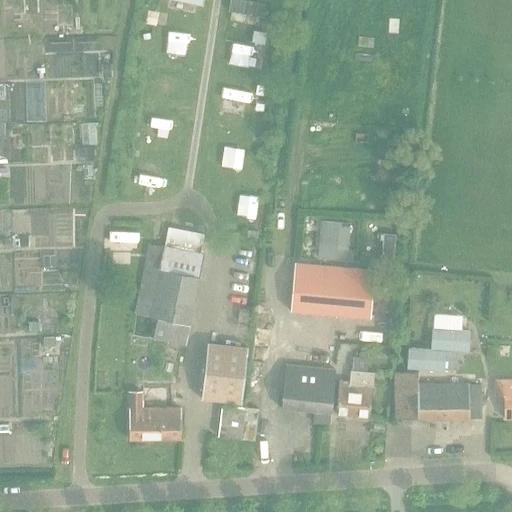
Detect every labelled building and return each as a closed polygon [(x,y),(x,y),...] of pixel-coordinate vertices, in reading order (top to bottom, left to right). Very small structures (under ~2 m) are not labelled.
[(231,0),(229,11),(264,18),(267,5),(241,0),(231,0)] [(317,258),(352,262),(354,250),(347,249),(350,224),(321,221),(317,258)] [(136,253),(145,254),(146,229),(115,229),(115,242),(136,242),(136,253)] [(204,255),(199,255),(203,237),(169,230),(165,247),(148,243),(145,257),(135,257),(134,278),(141,279),(133,313),(156,318),(152,337),(185,344),(204,255)] [(381,266),(393,267),(395,235),(383,234),(381,266)] [(290,311),(370,318),(375,269),(295,262),(290,311)] [(445,350),(468,352),(470,330),(461,330),(462,316),(434,314),(431,349),(408,348),(407,369),(444,372),(445,350)] [(200,399),(241,404),(247,347),(207,343),(200,399)] [(372,372),(366,372),(367,358),(353,357),(352,370),(350,370),(349,381),(339,380),(336,413),(368,416),(372,372)] [(313,423),(329,425),(334,370),(284,365),(280,408),(314,411),(313,423)] [(469,383),(417,383),(417,371),(395,372),(395,419),(469,418),(469,383)] [(511,378),(494,379),(494,395),(504,395),(505,418),(511,417),(511,378)] [(154,439),(154,410),(143,410),(143,392),(128,392),(129,440),(154,439)] [(241,440),(254,441),(258,409),(220,405),(216,437),(241,440)] [(154,410),(154,439),(180,439),(180,407),(165,408),(165,410),(154,410)]
